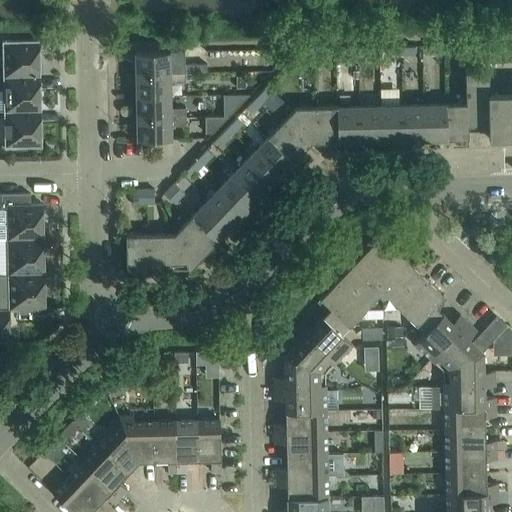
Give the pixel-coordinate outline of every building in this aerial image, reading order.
[(40,75),(39,53),(39,40),(3,41),(4,76),(40,75)] [(458,53),(458,44),(444,45),(444,53),(458,53)] [(415,45),(400,46),(401,54),(415,54),(415,45)] [(444,53),(444,45),(429,45),(429,54),(444,53)] [(372,46),(357,47),(357,55),(372,55),(372,46)] [(401,54),(400,46),(386,46),(386,55),(401,54)] [(357,55),(357,47),(343,47),(343,56),(357,55)] [(316,48),(302,48),(302,57),(317,56),(316,48)] [(169,51),(135,51),(136,74),(185,73),(207,72),(206,63),(170,64),(169,51)] [(499,137),(498,92),(489,92),(489,71),(466,72),(467,103),(468,131),(488,130),(488,137),(499,137)] [(185,82),(185,73),(136,74),(136,95),(170,94),(170,82),(185,82)] [(4,89),(0,88),(0,110),(5,111),(40,110),(40,75),(4,76),(4,89)] [(266,86),(257,96),(263,102),(273,91),(266,86)] [(511,91),(498,92),(499,137),(511,136),(511,91)] [(234,110),(250,93),(223,94),(223,110),(234,110)] [(170,107),(170,94),(136,95),(137,117),(186,116),(186,106),(170,107)] [(253,112),(263,102),(257,96),(247,106),(253,112)] [(467,103),(445,104),(446,138),(468,138),(468,131),(467,103)] [(424,139),(424,104),(402,105),(403,139),(424,139)] [(446,138),(445,104),(424,104),(424,139),(446,138)] [(381,140),(380,105),(359,106),(360,140),(381,140)] [(403,139),(402,105),(380,105),(381,140),(403,139)] [(316,141),(316,106),(295,107),(283,120),(308,145),(311,141),(316,141)] [(338,141),(337,106),(316,106),(316,141),(338,141)] [(360,140),(359,106),(337,106),(338,141),(360,140)] [(5,146),(41,146),(40,110),(5,111),(5,146)] [(229,115),(223,115),(205,116),(205,132),(213,132),(229,115)] [(186,125),(186,116),(137,117),(137,139),(172,138),(171,125),(186,125)] [(243,123),(236,117),(227,127),(233,133),(243,123)] [(308,145),(283,120),(268,136),(293,161),(308,145)] [(223,143),(233,133),(227,127),(217,138),(223,143)] [(293,161),(268,136),(253,152),(278,176),(293,161)] [(213,154),(207,148),(197,158),(203,164),(213,154)] [(278,176),(253,152),(238,167),(263,192),(278,176)] [(203,164),(197,158),(187,169),(193,175),(203,164)] [(263,192),(238,167),(223,183),(248,207),(263,192)] [(184,192),(174,182),(167,189),(178,199),(184,192)] [(248,207),(223,183),(208,198),(233,223),(248,207)] [(144,202),(143,188),(133,188),(133,203),(144,202)] [(154,202),(154,188),(143,188),(144,202),(154,202)] [(178,199),(167,189),(160,197),(171,207),(178,199)] [(0,238),(43,238),(42,202),(30,202),(30,192),(0,192),(0,238)] [(233,223),(208,198),(193,214),(218,239),(233,223)] [(218,239),(193,214),(178,230),(203,254),(218,239)] [(203,254),(178,230),(174,233),(169,233),(170,269),(190,268),(203,254)] [(382,295),(412,264),(377,230),(362,245),(366,249),(350,266),(382,295)] [(170,269),(169,233),(148,234),(149,269),(170,269)] [(149,269),(148,234),(126,234),(127,270),(149,269)] [(43,238),(0,238),(0,273),(44,273),(43,238)] [(400,308),(417,324),(434,305),(444,294),(412,264),(382,295),(382,308),(400,308)] [(382,295),(350,266),(320,297),(331,307),(330,307),(349,325),(366,308),(382,308),(382,295)] [(9,309),(44,308),(44,273),(0,273),(0,307),(9,307),(9,309)] [(431,357),(466,320),(460,314),(452,322),(442,313),(434,305),(417,324),(424,331),(415,342),(431,357)] [(0,343),(9,344),(9,309),(9,307),(0,307),(0,343)] [(349,325),(330,307),(314,325),(306,317),(299,324),(337,360),(352,344),(342,334),(349,325)] [(466,335),(473,327),(466,320),(431,357),(443,369),(444,385),(484,384),(495,384),(494,374),(483,375),(482,351),(466,335)] [(325,372),(337,360),(299,324),(293,331),(301,339),(284,356),(285,379),(274,379),(274,389),(325,388),(325,372)] [(218,363),(217,349),(195,350),(196,364),(218,363)] [(484,396),(484,384),(444,385),(431,385),(431,407),(444,406),(495,405),(495,396),(484,396)] [(326,409),(325,388),(274,389),(274,398),(285,398),(285,410),(326,409)] [(495,415),(495,405),(444,406),(444,428),(484,427),(484,415),(495,415)] [(326,431),(326,409),(285,410),(285,422),(275,422),(275,432),(326,431)] [(139,460),(119,414),(108,425),(113,429),(98,444),(128,472),(139,460)] [(155,460),(154,419),(133,420),(133,414),(119,414),(139,460),(155,460)] [(198,459),(197,418),(176,419),(177,471),(186,470),(186,459),(198,459)] [(221,469),(219,418),(197,418),(198,459),(210,458),(211,470),(221,469)] [(177,471),(176,419),(154,419),(155,460),(167,459),(167,471),(177,471)] [(484,439),(484,427),(444,428),(445,449),(496,448),(496,439),(484,439)] [(327,452),(326,431),(275,432),(275,442),(286,441),(286,453),(327,452)] [(128,472),(98,444),(83,460),(121,495),(127,488),(119,481),(128,472)] [(496,458),(496,448),(445,449),(445,471),(485,470),(485,458),(496,458)] [(286,465),(276,465),(276,475),(327,474),(343,473),(342,452),(327,452),(286,453),(286,465)] [(399,453),(391,453),(391,466),(399,466),(399,453)] [(121,495),(83,460),(68,476),(98,504),(106,495),(114,502),(121,495)] [(486,482),(485,470),(445,471),(445,493),(497,491),(497,482),(486,482)] [(327,495),(327,474),(276,475),(276,485),(287,484),(287,496),(327,495)] [(89,511),(98,504),(68,476),(53,492),(74,511),(89,511)] [(497,501),(497,491),(445,493),(445,511),(486,511),(486,501),(497,501)] [(327,511),(327,495),(287,496),(288,509),(277,509),(276,511),(327,511)] [(372,495),(372,511),(383,511),(384,495),(372,495)]
